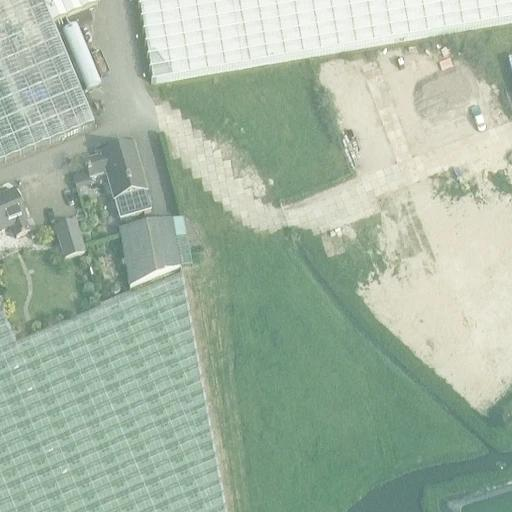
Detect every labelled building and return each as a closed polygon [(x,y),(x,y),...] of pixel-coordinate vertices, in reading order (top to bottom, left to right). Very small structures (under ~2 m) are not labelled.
[(93,9),(89,0),(0,0),(0,164),(90,127),(49,27),(76,16),(87,11),(93,9)] [(511,0),(135,0),(150,85),(222,73),(308,58),(375,46),(478,28),(511,22),(511,0)] [(87,11),(76,16),(81,27),(92,22),(87,11)] [(61,29),(85,92),(101,85),(77,23),(61,29)] [(100,159),(83,164),(88,180),(106,175),(113,201),(119,222),(145,215),(148,214),(144,197),(143,193),(130,147),(100,156),(100,159)] [(13,238),(28,232),(11,192),(0,196),(0,232),(9,228),(13,238)] [(147,226),(118,232),(128,290),(180,271),(191,267),(183,220),(177,220),(147,226)] [(62,262),(67,260),(84,255),(74,222),(53,229),(62,262)] [(0,511),(222,511),(207,429),(191,336),(182,286),(180,277),(16,346),(0,309),(0,511)]
